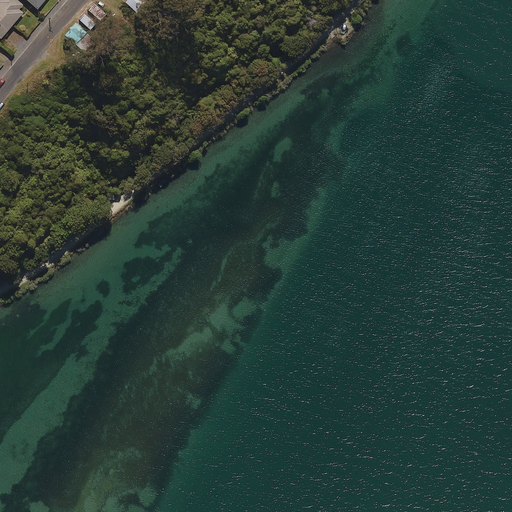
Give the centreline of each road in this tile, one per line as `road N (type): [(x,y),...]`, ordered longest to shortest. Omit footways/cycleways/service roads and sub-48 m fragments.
road 1 (unclassified): [(0,287),(235,108),(355,0)]
road 2 (residential): [(78,0),(0,94)]
